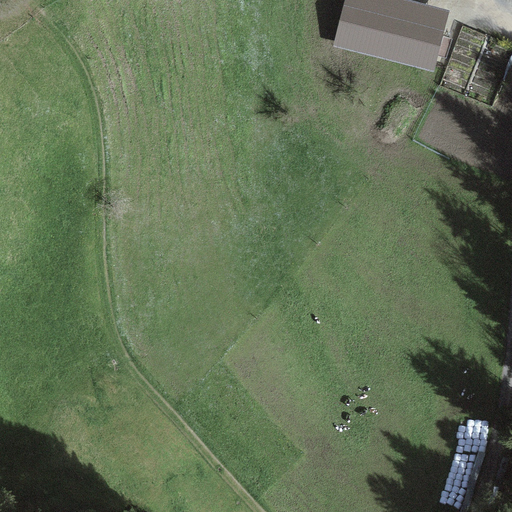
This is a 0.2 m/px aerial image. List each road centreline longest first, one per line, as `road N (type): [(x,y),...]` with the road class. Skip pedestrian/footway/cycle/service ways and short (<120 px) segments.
road 1 (track): [(262,511),(145,383),(118,341),(105,293),(94,99),(77,58),(30,0)]
road 2 (track): [(479,511),(511,338)]
